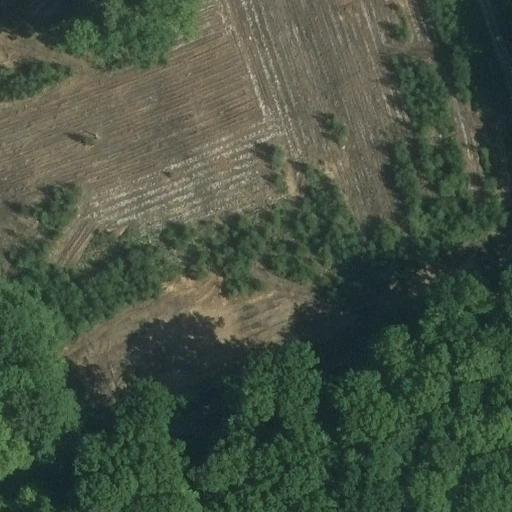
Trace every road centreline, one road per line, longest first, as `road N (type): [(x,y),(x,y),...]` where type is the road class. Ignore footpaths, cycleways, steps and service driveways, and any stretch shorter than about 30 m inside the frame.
road 1 (track): [(511,294),(204,413)]
road 2 (track): [(0,494),(204,413),(242,511)]
